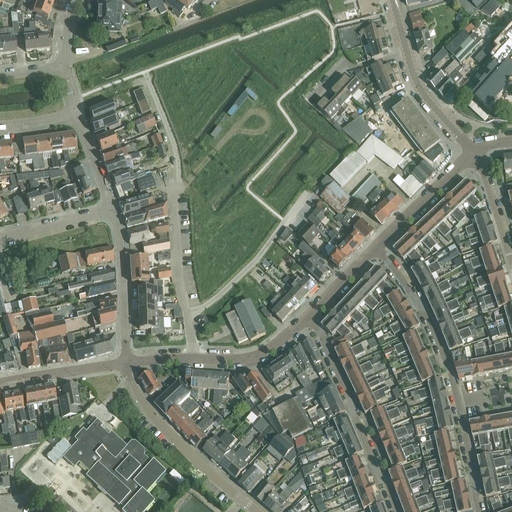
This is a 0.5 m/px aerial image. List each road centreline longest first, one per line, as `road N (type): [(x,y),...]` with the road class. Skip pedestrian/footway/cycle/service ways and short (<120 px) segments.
road 1 (residential): [(192,358),(177,271),(175,162),(145,76)]
road 2 (residential): [(393,511),(309,313)]
road 3 (residential): [(256,511),(158,423),(124,363)]
road 4 (residential): [(380,248),(447,365),(457,404)]
road 5 (residential): [(124,363),(113,209)]
road 6 (residential): [(380,248),(474,151)]
road 7 (residential): [(192,358),(254,356),(309,313)]
road 8 (residential): [(0,383),(124,363)]
road 9 (residential): [(474,151),(426,99),(407,53)]
